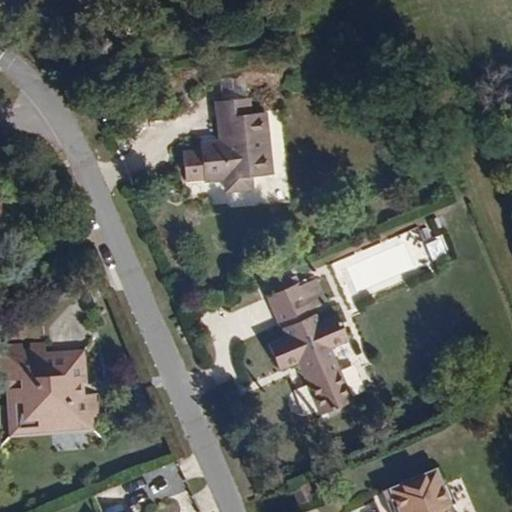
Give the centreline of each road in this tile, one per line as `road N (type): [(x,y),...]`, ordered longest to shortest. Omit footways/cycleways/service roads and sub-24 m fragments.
road 1 (track): [(58,110),(122,59),(496,0)]
road 2 (residential): [(58,110),(232,511)]
